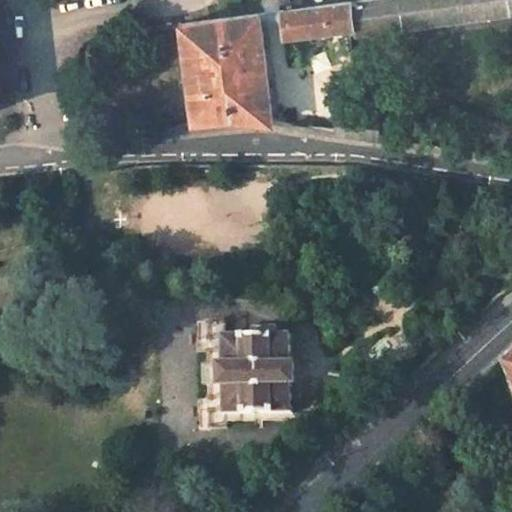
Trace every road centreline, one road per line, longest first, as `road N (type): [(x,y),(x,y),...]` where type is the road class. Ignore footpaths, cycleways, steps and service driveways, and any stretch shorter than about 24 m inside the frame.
road 1 (residential): [(511,179),(342,152),(173,149),(51,158)]
road 2 (secondary): [(511,323),(302,511)]
